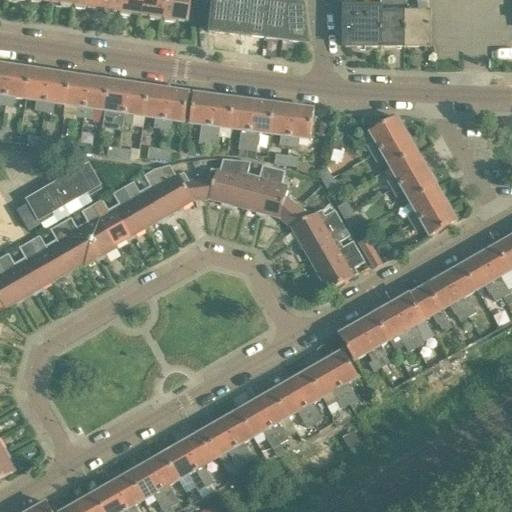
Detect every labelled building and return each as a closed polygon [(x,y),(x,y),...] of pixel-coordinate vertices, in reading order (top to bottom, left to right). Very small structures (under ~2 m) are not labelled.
[(70,0),(70,5),(92,8),(93,0),(70,0)] [(93,0),(92,8),(115,12),(116,0),(93,0)] [(140,0),(116,0),(115,12),(138,15),(140,0)] [(140,0),(138,15),(161,19),(163,0),(140,0)] [(187,0),(163,0),(161,19),(184,22),(187,0)] [(211,0),(207,32),(227,34),(231,0),(211,0)] [(231,0),(227,34),(246,36),(250,0),(231,0)] [(250,0),(246,36),(265,39),(269,3),(258,1),(257,0),(250,0)] [(269,3),(265,39),(284,41),(289,1),(284,0),(283,0),(276,0),(276,4),(269,3)] [(381,48),(404,48),(404,14),(403,0),(393,0),(393,2),(381,3),(381,8),(381,14),(380,14),(380,27),(381,48)] [(289,1),(284,41),(304,43),(300,7),(294,6),(295,2),(289,1)] [(345,8),(344,28),(380,27),(380,14),(381,14),(381,8),(345,8)] [(429,14),(404,14),(404,48),(429,48),(429,14)] [(381,48),(380,27),(344,28),(344,48),(381,48)] [(11,68),(0,66),(0,105),(5,106),(11,68)] [(14,99),(26,100),(31,71),(11,68),(5,106),(13,107),(14,99)] [(50,74),(31,71),(26,100),(38,102),(37,111),(45,112),(50,74)] [(70,76),(50,74),(45,112),(53,113),(54,104),(66,106),(70,76)] [(90,79),(70,76),(66,106),(78,108),(76,117),(84,118),(90,79)] [(94,110),(105,112),(110,82),(90,79),(84,118),(92,119),(94,110)] [(130,85),(110,82),(105,112),(103,128),(123,131),(124,124),(130,85)] [(133,116),(145,118),(149,88),(130,85),(124,124),(132,125),(133,116)] [(169,91),(149,88),(145,118),(157,120),(155,129),(163,130),(169,91)] [(189,94),(169,91),(163,130),(171,131),(173,122),(185,124),(189,94)] [(208,146),(215,98),(194,95),(190,125),(202,126),(200,145),(208,146)] [(230,130),(234,100),(215,98),(208,146),(216,147),(219,128),(230,130)] [(254,103),(234,100),(230,130),(242,132),(240,150),(248,151),(254,103)] [(254,103),(248,151),(256,152),(259,134),(270,135),(274,106),(254,103)] [(294,108),(274,106),(270,135),(282,137),(281,146),(289,147),(294,108)] [(294,108),(289,147),(297,148),(298,139),(311,140),(314,111),(294,108)] [(397,118),(388,123),(370,133),(371,134),(363,138),(373,155),(407,136),(397,118)] [(11,134),(1,133),(0,140),(10,142),(11,134)] [(407,136),(373,155),(377,162),(385,158),(391,168),(417,153),(407,136)] [(29,146),(39,147),(40,139),(30,137),(29,146)] [(51,140),(40,139),(39,147),(49,149),(51,140)] [(69,151),(79,153),(80,144),(70,143),(69,151)] [(91,146),(80,144),(79,153),(90,155),(91,146)] [(108,157),(119,159),(120,150),(110,149),(108,157)] [(149,158),(159,160),(160,151),(150,149),(149,158)] [(131,152),(120,150),(119,159),(129,160),(131,152)] [(171,152),(160,151),(159,160),(169,161),(171,152)] [(417,153),(391,168),(396,178),(388,183),(393,190),(427,170),(417,153)] [(286,167),(287,158),(277,156),(276,165),(286,167)] [(298,159),(287,158),(286,167),(297,168),(298,159)] [(211,172),(209,180),(214,179),(208,199),(227,204),(238,162),(223,161),(220,173),(211,170),(211,172)] [(238,162),(227,204),(244,209),(255,170),(249,168),(251,164),(248,163),(238,162)] [(156,170),(155,170),(178,210),(194,201),(183,183),(189,182),(184,174),(176,178),(170,168),(169,166),(156,170)] [(255,170),(244,209),(262,214),(270,186),(274,170),(263,167),(261,171),(255,170)] [(51,214),(55,212),(83,195),(89,192),(90,195),(101,189),(90,170),(30,205),(17,212),(28,231),(41,224),(53,217),(51,214)] [(155,170),(144,177),(150,187),(145,189),(162,219),(178,210),(155,170)] [(270,186),(262,214),(281,219),(286,199),(288,191),(289,186),(282,185),(286,173),(274,170),(270,186)] [(319,174),(324,183),(332,179),(327,170),(319,174)] [(427,170),(393,190),(397,197),(405,193),(410,203),(437,188),(427,170)] [(209,180),(189,182),(183,183),(194,201),(208,199),(214,179),(209,180)] [(337,188),(332,179),(324,183),(330,192),(337,188)] [(134,183),(124,188),(147,228),(162,219),(145,189),(139,193),(134,183)] [(124,188),(113,195),(119,205),(114,207),(131,237),(147,228),(124,188)] [(437,188),(410,203),(416,213),(408,218),(412,225),(446,205),(437,188)] [(281,219),(292,229),(310,218),(286,199),(281,219)] [(102,201),(92,206),(115,246),(131,237),(114,207),(108,211),(102,201)] [(339,208),(344,217),(352,213),(347,204),(339,208)] [(457,223),(456,223),(446,205),(412,225),(416,232),(424,227),(431,238),(457,223)] [(92,206),(82,212),(87,223),(82,226),(101,258),(116,249),(115,246),(92,206)] [(322,211),(310,218),(292,229),(301,244),(341,221),(335,211),(325,217),(322,211)] [(357,222),(352,213),(344,217),(350,227),(357,222)] [(71,219),(61,224),(84,265),(85,267),(101,258),(82,226),(77,229),(71,219)] [(341,221),(301,244),(310,260),(340,243),(337,238),(347,232),(341,221)] [(56,241),(50,244),(67,274),(84,265),(61,224),(50,230),(56,241)] [(40,237),(29,243),(52,283),(67,274),(50,244),(46,247),(40,237)] [(511,266),(511,238),(500,245),(511,266)] [(365,253),(373,249),(367,239),(359,243),(365,253)] [(29,243),(19,248),(25,259),(20,262),(37,291),(52,283),(29,243)] [(340,243),(310,260),(319,276),(359,253),(353,243),(343,249),(340,243)] [(511,266),(500,245),(483,255),(497,280),(498,279),(503,288),(502,288),(507,296),(510,294),(508,288),(511,285),(511,266)] [(382,265),(373,249),(365,253),(375,270),(382,265)] [(359,253),(319,276),(329,292),(337,287),(358,275),(355,269),(365,263),(359,253)] [(9,255),(0,259),(0,263),(21,300),(37,291),(20,262),(14,265),(9,255)] [(483,255),(466,264),(480,289),(485,287),(490,296),(492,295),(496,302),(504,297),(507,296),(502,288),(503,288),(498,279),(497,280),(483,255)] [(0,300),(5,310),(21,300),(0,263),(0,300)] [(466,264),(449,274),(464,299),(480,289),(466,264)] [(449,274),(433,284),(456,325),(476,314),(471,306),(467,308),(463,299),(464,299),(449,274)] [(433,284),(411,296),(425,321),(432,317),(438,326),(439,324),(444,332),(456,325),(433,284)] [(425,321),(411,296),(410,295),(392,306),(416,348),(424,344),(419,336),(420,335),(416,327),(425,322),(425,321)] [(392,306),(375,316),(390,342),(399,337),(404,345),(405,344),(409,352),(416,348),(392,306)] [(375,316),(357,326),(382,368),(389,364),(399,358),(390,342),(375,316)] [(354,362),(355,362),(365,356),(374,372),(382,368),(357,326),(339,336),(354,362)] [(343,353),(326,363),(350,405),(357,401),(348,384),(357,379),(358,378),(344,352),(343,353)] [(326,363),(308,373),(323,398),(332,415),(343,409),(350,405),(326,363)] [(308,373),(291,382),(315,425),(322,420),(313,404),(323,398),(308,373)] [(291,382),(274,392),(288,418),(298,412),(308,429),(315,425),(291,382)] [(274,392),(256,402),(280,445),(287,441),(286,439),(297,433),(295,430),(288,418),(274,392)] [(256,402),(239,412),(254,438),(264,432),(273,449),(280,445),(256,402)] [(239,412),(222,422),(246,465),(253,461),(243,444),(254,438),(239,412)] [(203,433),(199,435),(214,461),(218,458),(229,452),(238,468),(236,474),(239,477),(248,472),(244,465),(246,465),(222,422),(203,433)] [(199,435),(181,445),(206,488),(213,483),(203,467),(213,461),(214,461),(199,435)] [(181,445),(164,455),(179,481),(189,475),(199,492),(206,488),(181,445)] [(164,455),(147,465),(171,507),(178,503),(168,487),(179,481),(164,455)] [(5,456),(0,459),(0,480),(8,476),(15,472),(5,456)] [(147,465),(129,475),(144,501),(154,495),(164,511),(171,507),(147,465)] [(129,475),(112,485),(127,511),(136,511),(134,507),(144,501),(129,475)] [(127,511),(112,485),(94,495),(104,511),(127,511)] [(104,511),(94,495),(77,505),(81,511),(104,511)]
